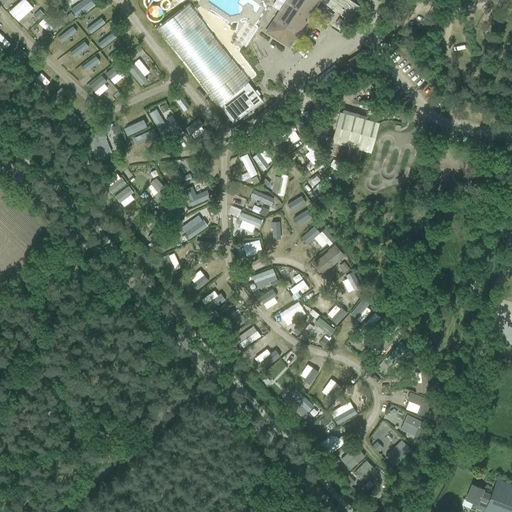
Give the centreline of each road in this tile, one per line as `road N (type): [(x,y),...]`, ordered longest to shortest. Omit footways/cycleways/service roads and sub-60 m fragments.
road 1 (tertiary): [(331,511),(0,155)]
road 2 (unclassified): [(411,511),(457,436),(511,244)]
road 3 (track): [(213,379),(55,511)]
